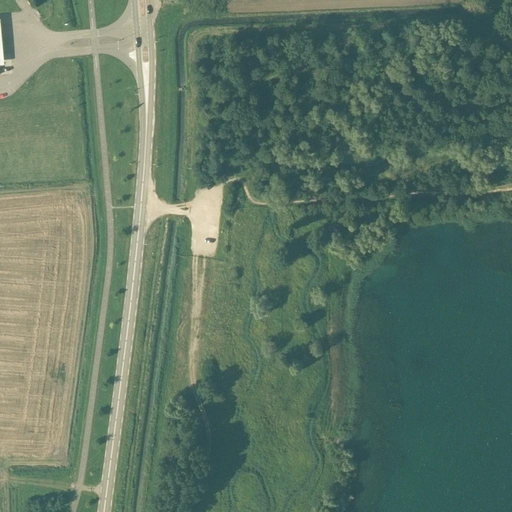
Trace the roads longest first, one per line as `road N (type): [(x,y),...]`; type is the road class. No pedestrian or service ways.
road 1 (tertiary): [(103,511),(146,129)]
road 2 (tertiary): [(134,0),(146,129)]
road 3 (tertiary): [(146,129),(147,0)]
